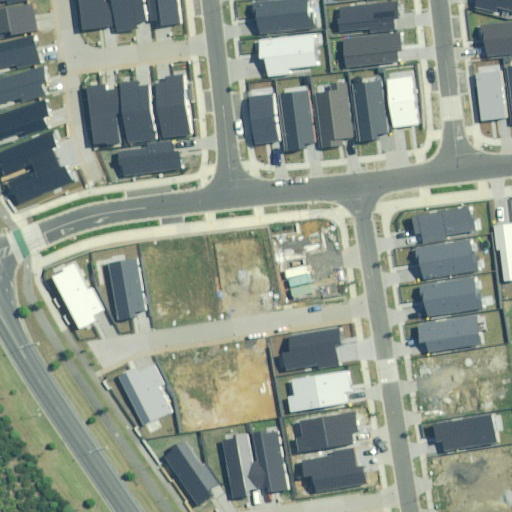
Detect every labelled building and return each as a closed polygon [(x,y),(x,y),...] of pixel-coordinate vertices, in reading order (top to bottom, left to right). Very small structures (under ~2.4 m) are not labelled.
[(511,0),(473,0),(472,8),(495,14),(496,10),(511,13),(511,0)] [(41,32),(36,5),(0,10),(0,35),(17,33),(18,36),(41,32)] [(511,21),(478,25),(479,41),(483,40),(485,57),(511,54),(511,21)] [(44,64),(38,36),(0,44),(0,69),(19,65),(20,70),(44,64)] [(497,72),(473,75),(479,121),(503,118),(497,72)]
